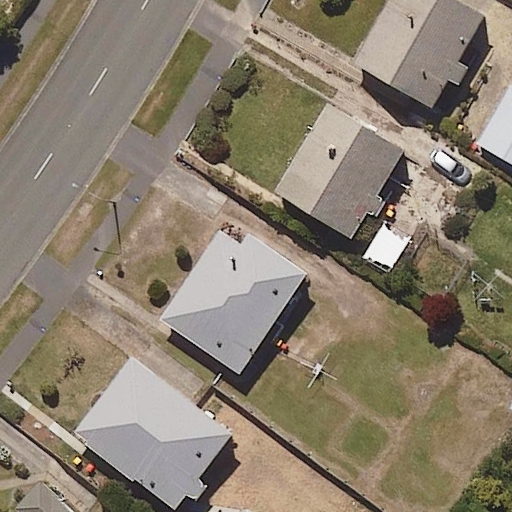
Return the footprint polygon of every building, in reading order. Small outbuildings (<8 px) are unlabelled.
[(491,19),(457,0),(397,0),(361,65),(440,110),(491,19)] [(511,89),(480,144),(511,163),(511,89)] [(410,154),(334,107),(280,194),(357,241),(410,154)] [(414,240),(389,223),(366,257),(391,274),(414,240)] [(246,373),(314,276),(258,237),(251,247),(230,233),(170,320),(246,373)] [(469,260),(442,244),(419,285),(445,300),(469,260)] [(180,511),(239,438),(139,359),(79,435),(177,511),(180,511)] [(75,511),(61,499),(49,511),(75,511)]
